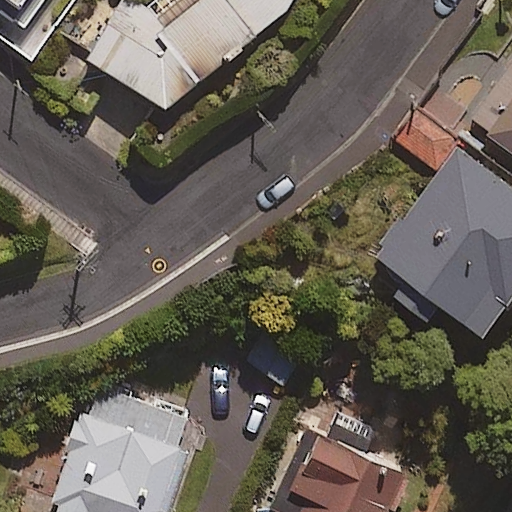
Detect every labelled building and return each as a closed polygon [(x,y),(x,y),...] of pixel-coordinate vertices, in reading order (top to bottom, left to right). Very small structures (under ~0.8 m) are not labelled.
[(0,0),(0,25),(23,43),(54,0),(0,0)] [(158,0),(144,12),(128,2),(84,68),(165,122),(283,20),(293,0),(158,0)] [(511,64),(462,132),(511,169),(511,64)] [(511,313),(511,208),(454,162),(364,274),(397,300),(390,309),(422,335),(432,322),(476,358),(511,313)] [(254,342),(239,362),(285,395),(299,376),(254,342)] [(189,406),(120,386),(106,433),(75,424),(49,511),(168,511),(184,458),(175,455),(189,406)] [(341,418),(329,442),(304,430),(263,511),(264,511),(392,511),(409,480),(368,459),(379,437),(341,418)]
